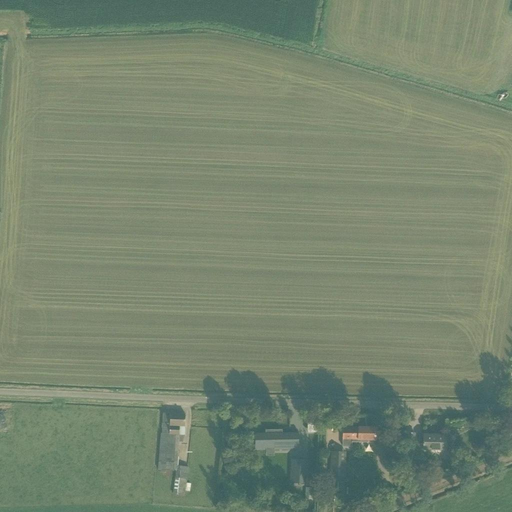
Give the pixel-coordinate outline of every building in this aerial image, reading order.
[(161,434),(157,470),(160,471),(160,472),(165,472),(165,471),(175,471),(172,494),(184,496),(184,492),(189,493),(191,484),(186,483),(188,467),(178,465),(179,442),(182,442),(184,437),(185,414),(163,413),(162,434),(161,434)] [(376,441),(377,428),(343,428),(342,447),(352,447),(352,443),(368,443),(368,441),(376,441)] [(298,447),(298,433),(254,434),(255,448),(298,447)] [(402,435),(402,460),(402,467),(415,467),(415,460),(415,435),(402,435)] [(422,444),(422,446),(422,450),(445,450),(446,436),(423,435),(423,444),(422,444)] [(344,482),(345,452),(331,452),(330,482),(344,482)] [(306,484),(306,462),(292,461),(291,483),(306,484)]
